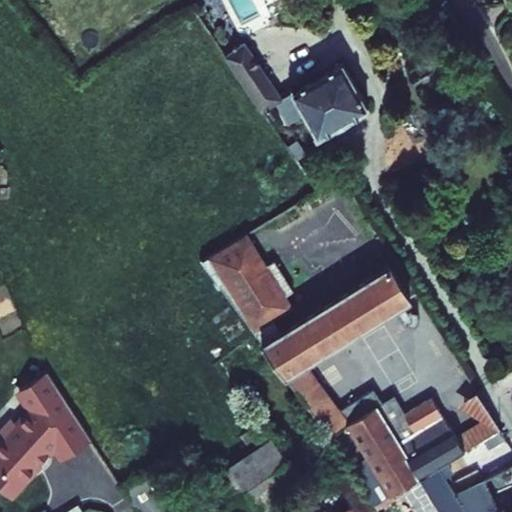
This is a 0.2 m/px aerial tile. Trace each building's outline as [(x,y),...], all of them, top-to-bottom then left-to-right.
[(223,0),(248,35),(296,0),(223,0)] [(248,35),(225,52),(265,108),(277,99),(289,122),(312,110),(324,132),(374,103),(350,53),(285,92),(248,35)] [(410,473),(397,452),(439,429),(479,407),(470,391),(461,376),(439,388),(458,400),(430,416),(416,392),(395,405),(384,389),(367,400),(372,397),(364,383),(329,405),(296,358),(393,303),(369,265),(274,321),(267,309),(287,297),(279,285),(287,280),(269,249),(261,254),(243,225),(192,255),(250,336),(365,497),(391,484),(410,473)] [(369,265),(383,257),(376,244),(362,253),(367,262),(369,265)] [(362,253),(343,264),(349,273),(367,262),(362,253)] [(511,364),(497,374),(502,382),(506,390),(511,386),(511,364)] [(397,452),(410,473),(434,511),(490,511),(482,494),(457,509),(441,483),(446,481),(434,461),(451,451),(439,429),(397,452)] [(239,511),(292,476),(263,434),(205,475),(231,511),(239,511)] [(467,461),(482,494),(490,511),(511,511),(511,499),(506,503),(483,452),(467,461)] [(111,484),(128,511),(181,511),(151,460),(111,484)] [(434,511),(410,473),(391,484),(408,511),(434,511)] [(366,511),(359,500),(322,511),(366,511)]
